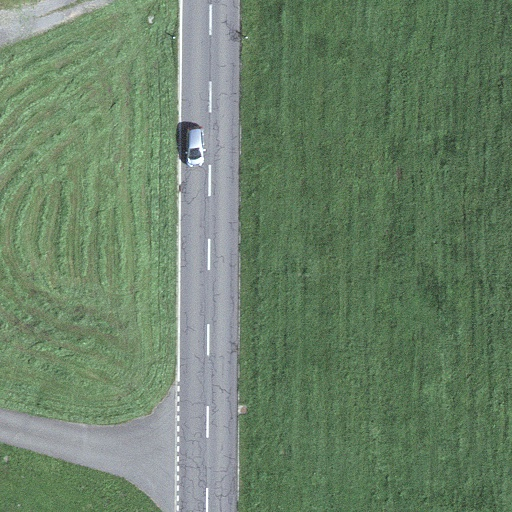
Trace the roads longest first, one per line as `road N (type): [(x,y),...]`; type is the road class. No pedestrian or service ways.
road 1 (secondary): [(212,0),(210,511)]
road 2 (track): [(0,423),(77,446),(210,454)]
